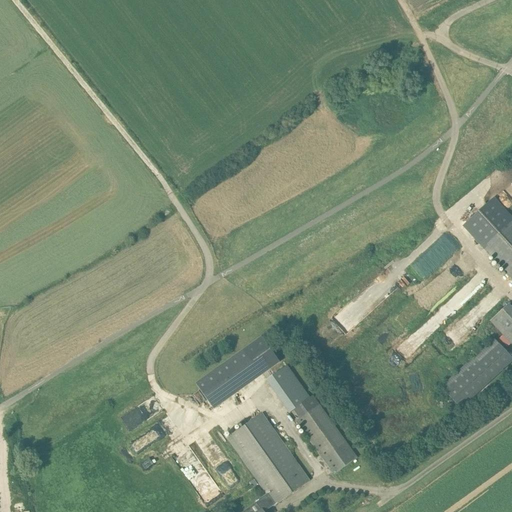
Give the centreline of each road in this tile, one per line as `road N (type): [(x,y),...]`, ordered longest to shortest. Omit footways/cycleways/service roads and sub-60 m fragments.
road 1 (track): [(169,191),(14,0)]
road 2 (unclassified): [(377,505),(511,409)]
